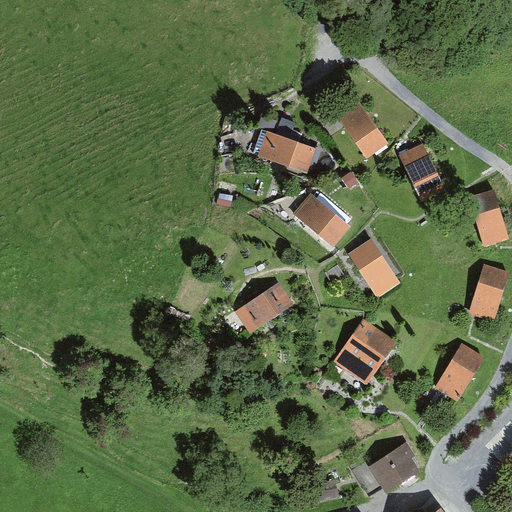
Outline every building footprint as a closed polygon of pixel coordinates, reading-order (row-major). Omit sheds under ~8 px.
[(362,107),(340,121),(369,166),(391,152),(362,107)] [(319,149),(268,131),(260,154),(311,171),(319,149)] [(427,144),(404,155),(425,201),(449,190),(427,144)] [(498,191),(474,198),(488,246),(511,239),(498,191)] [(352,225),(313,193),(297,212),(336,244),(352,225)] [(374,239),(353,253),(381,296),(402,282),(374,239)] [(506,273),(485,267),(471,312),(478,314),(492,318),(506,273)] [(282,283),(237,310),(251,333),(296,306),(282,283)] [(394,343),(363,322),(335,362),(348,371),(366,384),(394,343)] [(483,357),(463,345),(437,387),(444,391),(457,399),(483,357)] [(405,442),(355,475),(370,498),(376,494),(382,490),(384,495),(419,472),(410,458),(413,456),(405,442)]
